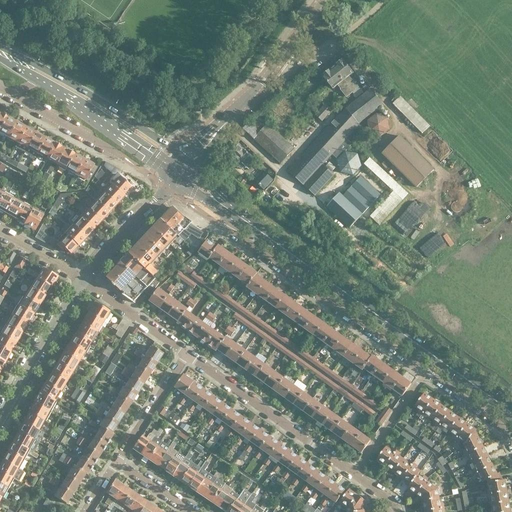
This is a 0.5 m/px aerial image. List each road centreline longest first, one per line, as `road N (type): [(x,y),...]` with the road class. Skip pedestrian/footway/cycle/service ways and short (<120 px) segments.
road 1 (primary): [(511,413),(240,216)]
road 2 (residential): [(214,204),(226,230),(426,373)]
road 3 (primary): [(187,162),(105,104),(0,48)]
road 4 (residential): [(352,477),(186,357)]
road 5 (residential): [(230,113),(247,113),(385,0)]
road 6 (residential): [(0,427),(85,281)]
road 7 (primary): [(36,82),(176,175)]
road 8 (tertiary): [(230,113),(320,0)]
road 9 (residential): [(85,281),(176,175)]
road 10 (residential): [(116,464),(186,357)]
road 11 (residential): [(352,477),(426,373)]
road 12 (residential): [(186,357),(85,281)]
